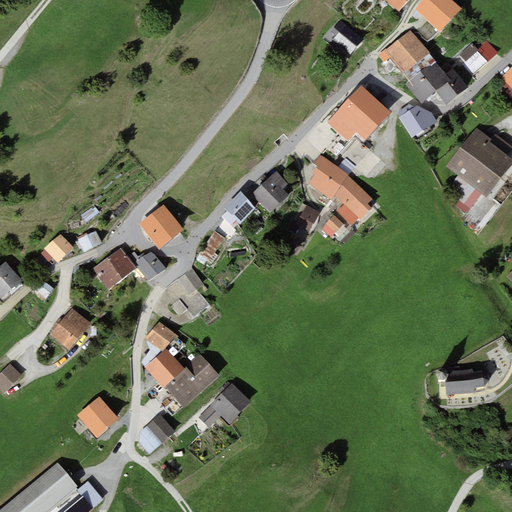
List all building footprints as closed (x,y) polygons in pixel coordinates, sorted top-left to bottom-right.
[(409,0),(384,0),(399,12),(409,0)] [(422,0),(415,9),(416,10),(422,16),(441,31),(462,8),(452,0),(422,0)] [(422,16),(416,10),(413,16),(417,20),(422,16)] [(335,41),(350,55),(364,39),(340,18),(322,38),(331,45),(335,41)] [(383,51),(378,55),(385,63),(390,59),(409,82),(436,61),(411,30),(384,52),(383,51)] [(486,39),(477,48),(479,50),(477,52),(488,63),(499,53),(486,39)] [(466,62),(477,52),(479,50),(477,48),(472,43),(459,55),(466,62)] [(466,62),(462,65),(472,76),(488,63),(477,52),(466,62)] [(436,61),(409,82),(407,83),(422,102),(436,92),(451,80),(441,67),(436,61)] [(451,80),(436,92),(446,104),(468,86),(460,77),(461,76),(457,71),(456,72),(453,68),(452,69),(447,62),(441,67),(451,80)] [(511,68),(502,77),(511,88),(511,68)] [(362,85),(335,113),(356,132),(364,140),(391,112),(362,85)] [(410,105),(398,112),(401,117),(404,122),(403,122),(412,137),(414,136),(417,140),(432,131),(429,126),(438,121),(429,111),(422,109),(420,107),(418,106),(413,109),(410,105)] [(356,132),(335,113),(326,123),(348,141),(356,132)] [(492,139),(477,127),(446,166),(459,176),(482,194),(487,197),(511,164),(511,158),(490,141),(492,139)] [(357,139),(343,156),(356,167),(370,150),(357,139)] [(338,167),(321,155),(314,163),(318,166),(312,173),(314,175),(308,183),(331,199),(334,195),(349,175),(348,174),(354,167),(344,159),(338,167)] [(277,171),(252,194),(270,213),(289,195),(283,188),(288,184),(277,171)] [(373,198),(349,175),(334,195),(344,204),(338,211),(351,225),(359,217),(361,219),(373,208),(368,204),(373,198)] [(471,209),(482,194),(459,176),(450,188),(461,195),(458,199),(471,209)] [(240,197),(223,213),(237,228),(254,212),(240,197)] [(164,205),(141,222),(159,247),(183,230),(164,205)] [(320,212),(307,205),(296,224),(309,231),(320,212)] [(81,216),(86,223),(100,213),(95,206),(81,216)] [(326,223),(322,230),(331,238),(344,224),(334,215),(326,223)] [(97,230),(78,240),(84,252),(103,242),(97,230)] [(226,240),(215,232),(199,254),(200,254),(197,258),(205,264),(208,261),(213,265),(220,256),(216,253),(226,240)] [(61,233),(45,248),(58,262),(74,247),(61,233)] [(277,238),(269,246),(273,250),(282,242),(277,238)] [(122,246),(93,268),(108,289),(138,267),(130,256),(122,246)] [(135,252),(130,256),(138,267),(149,281),(165,268),(152,251),(146,255),(144,252),(138,257),(135,252)] [(6,262),(0,267),(0,297),(0,298),(22,280),(6,262)] [(194,269),(178,280),(188,295),(205,284),(194,269)] [(44,280),(34,291),(44,300),(54,289),(44,280)] [(201,294),(185,306),(193,317),(210,305),(201,294)] [(179,300),(171,306),(178,316),(187,310),(179,300)] [(72,308),(50,334),(69,350),(91,323),(72,308)] [(177,334),(159,322),(145,338),(148,340),(163,351),(166,348),(174,357),(185,344),(175,336),(177,334)] [(163,351),(148,340),(147,342),(151,350),(141,362),(146,366),(163,351)] [(163,388),(165,386),(183,407),(218,376),(200,355),(184,369),(174,357),(166,348),(163,351),(146,366),(145,367),(163,388)] [(11,364),(0,374),(0,388),(5,394),(23,376),(11,364)] [(446,387),(447,395),(475,392),(474,388),(485,387),(490,381),(489,374),(482,370),(475,371),(474,368),(461,369),(461,366),(446,367),(446,370),(438,371),(439,381),(441,381),(446,381),(446,384),(446,387)] [(252,401),(233,382),(231,384),(229,381),(221,389),(224,392),(211,405),(212,406),(201,418),(209,427),(221,415),(230,423),(252,401)] [(99,396),(77,415),(97,438),(119,418),(99,396)] [(161,413),(140,432),(139,443),(149,455),(177,431),(161,413)] [(78,487),(58,462),(0,509),(0,511),(46,511),(77,488),(78,487)] [(77,488),(46,511),(50,511),(78,490),(77,488)] [(90,511),(94,509),(84,496),(64,511),(90,511)]
